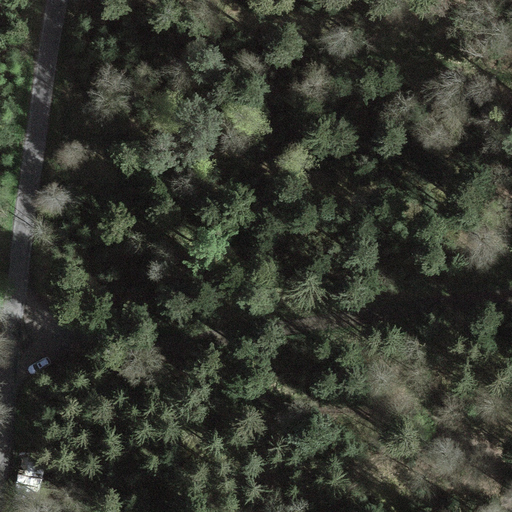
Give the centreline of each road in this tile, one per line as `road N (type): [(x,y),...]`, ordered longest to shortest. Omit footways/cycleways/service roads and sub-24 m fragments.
road 1 (track): [(511,291),(237,333),(12,333)]
road 2 (unclassified): [(0,443),(55,0)]
